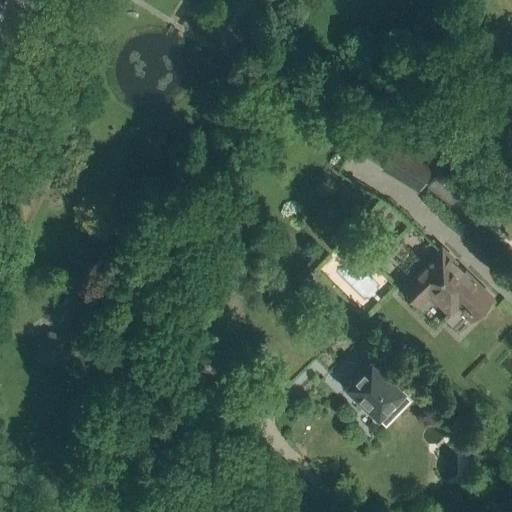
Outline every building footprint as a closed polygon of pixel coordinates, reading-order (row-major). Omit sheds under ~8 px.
[(402,131),(398,138),(406,142),(410,136),(403,132),(402,131)] [(396,141),(379,169),(418,193),(435,166),(396,141)] [(449,204),(462,187),(438,169),(425,186),(449,204)] [(231,238),(219,252),(238,268),(250,254),(231,238)] [(402,289),(402,290),(416,304),(427,293),(433,299),(435,298),(449,311),(444,316),(454,326),(467,313),(472,318),(492,298),(442,248),(402,289)] [(292,277),(310,291),(318,280),(300,266),(292,277)] [(38,362),(70,358),(67,331),(35,335),(38,362)] [(355,357),(362,364),(373,353),(366,346),(355,357)] [(347,386),(363,402),(378,416),(402,391),(385,374),(389,371),(376,359),(372,363),(371,362),(347,386)] [(254,468),(268,453),(246,432),(232,446),(254,468)] [(228,506),(241,486),(216,470),(203,489),(228,506)] [(251,511),(284,511),(288,508),(271,492),(251,511)] [(123,495),(117,502),(127,511),(133,504),(123,495)]
